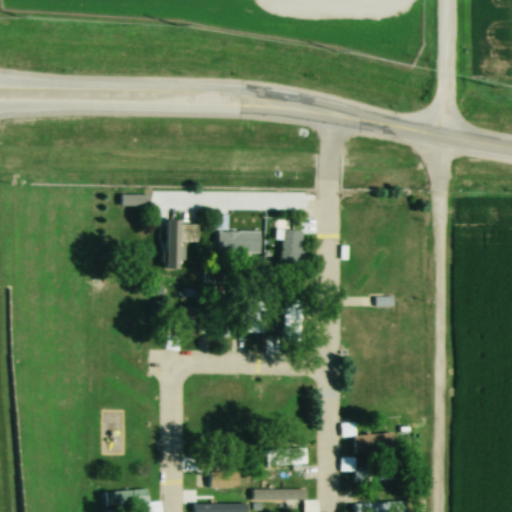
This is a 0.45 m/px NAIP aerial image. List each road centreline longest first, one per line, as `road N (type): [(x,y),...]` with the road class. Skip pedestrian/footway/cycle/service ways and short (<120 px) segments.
road 1 (secondary): [(278,90),(242,76),(0,64)]
road 2 (secondary): [(0,95),(239,99),(278,90)]
road 3 (residential): [(323,367),(322,187),(338,100)]
road 4 (secondary): [(511,136),(278,90)]
road 5 (residential): [(447,125),(446,0)]
